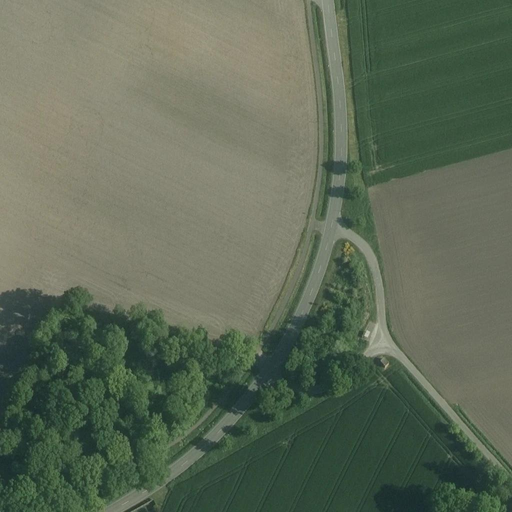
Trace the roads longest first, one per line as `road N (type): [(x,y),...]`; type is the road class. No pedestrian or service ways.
road 1 (tertiary): [(327,0),(341,129),(331,226)]
road 2 (tertiary): [(265,376),(203,446),(108,511)]
road 3 (unclassified): [(380,330),(511,481)]
road 4 (tertiary): [(331,226),(307,302),(265,376)]
road 5 (unclassified): [(265,376),(290,388),(328,386),(376,346),(380,330)]
road 6 (unclassified): [(380,330),(370,256),(331,226)]
